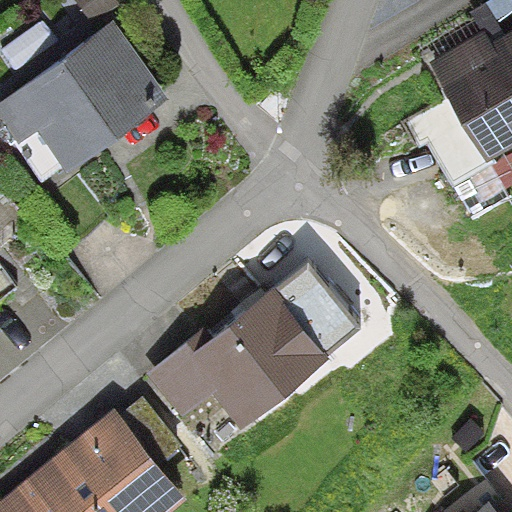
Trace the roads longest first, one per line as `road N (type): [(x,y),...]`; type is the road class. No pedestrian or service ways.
road 1 (residential): [(0,423),(299,185)]
road 2 (residential): [(299,185),(427,298),(511,391)]
road 3 (residential): [(165,0),(199,61),(299,185)]
road 4 (residential): [(299,185),(355,0)]
